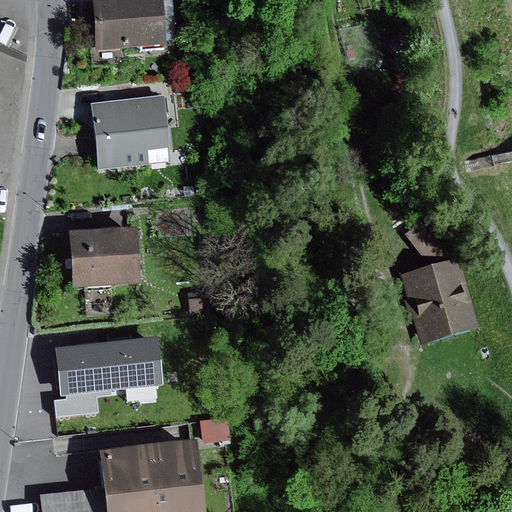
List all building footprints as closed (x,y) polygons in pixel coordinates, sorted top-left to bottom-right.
[(112,0),(89,2),(93,54),(163,49),(162,43),(159,0),(112,0)] [(171,0),(159,0),(162,43),(174,42),(171,0)] [(412,66),(405,41),(391,44),(399,70),(412,66)] [(163,99),(88,107),(89,114),(95,173),(170,166),(163,99)] [(403,244),(427,276),(403,283),(424,352),(478,335),(457,267),(419,228),(403,244)] [(133,233),(76,237),(65,237),(68,292),(136,287),(133,233)] [(154,348),(75,357),(81,416),(162,408),(161,401),(185,399),(180,351),(155,353),(154,348)] [(226,421),(199,424),(201,446),(229,442),(226,421)] [(112,456),(94,458),(98,494),(38,500),(38,511),(200,511),(194,447),(112,456)]
